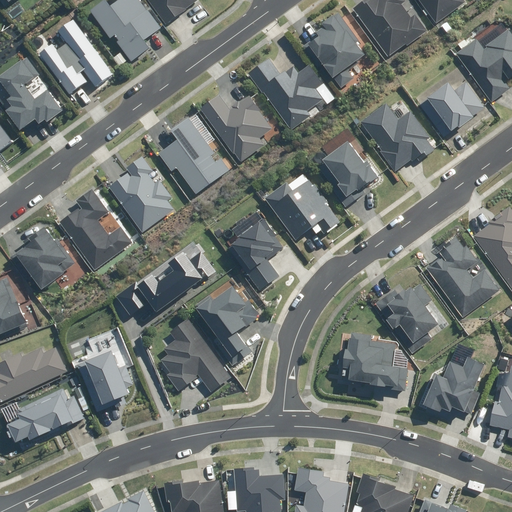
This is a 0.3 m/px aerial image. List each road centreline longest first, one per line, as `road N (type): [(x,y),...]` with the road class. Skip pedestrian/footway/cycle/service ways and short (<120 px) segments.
road 1 (residential): [(282,426),(287,357),(328,281),(511,145)]
road 2 (residential): [(277,0),(0,201)]
road 3 (residential): [(282,426),(191,433),(0,505)]
road 4 (residential): [(511,481),(354,430),(282,426)]
